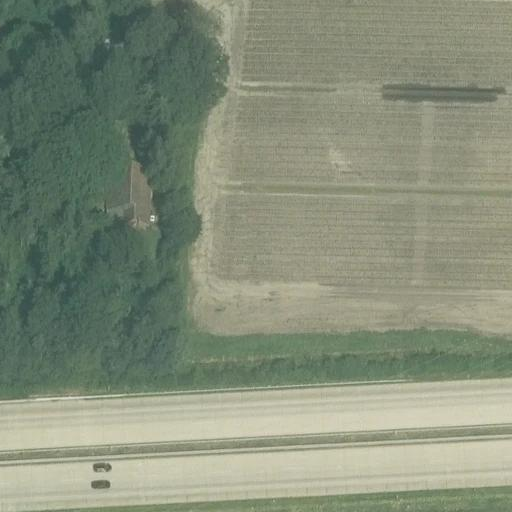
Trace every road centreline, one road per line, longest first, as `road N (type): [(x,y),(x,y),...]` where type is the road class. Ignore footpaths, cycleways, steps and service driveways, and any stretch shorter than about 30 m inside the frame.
road 1 (motorway): [(0,491),(511,463)]
road 2 (motorway): [(511,397),(0,425)]
